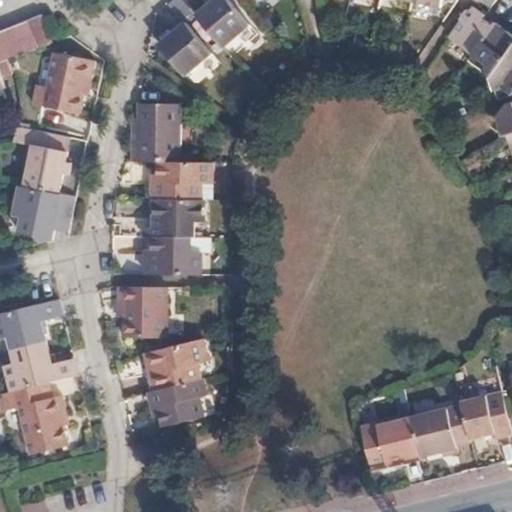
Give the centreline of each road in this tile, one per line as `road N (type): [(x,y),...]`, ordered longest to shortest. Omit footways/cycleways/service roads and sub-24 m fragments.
road 1 (residential): [(83,265),(120,461),(113,511)]
road 2 (residential): [(124,42),(83,265)]
